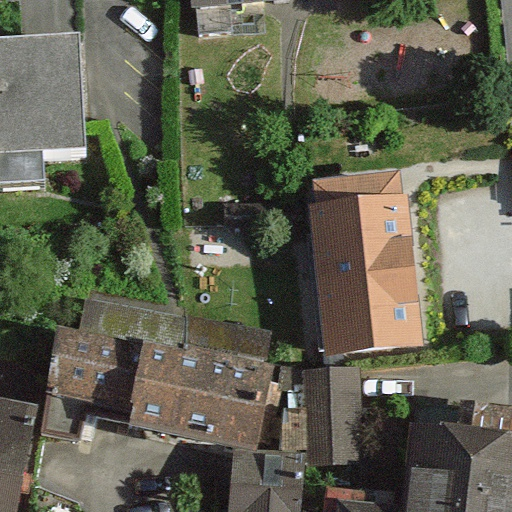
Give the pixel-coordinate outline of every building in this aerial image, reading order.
[(308,0),(191,0),(193,18),(310,14),(308,0)] [(0,55),(0,180),(94,176),(87,51),(0,55)] [(414,207),(317,214),(327,358),(424,352),(414,207)] [(152,361),(60,343),(47,415),(138,432),(152,361)] [(277,379),(152,361),(138,432),(266,451),(277,379)] [(0,418),(0,511),(28,511),(32,417),(0,418)] [(511,511),(511,438),(416,427),(407,505),(336,497),(335,511),(511,511)] [(301,511),(301,471),(221,471),(221,511),(301,511)]
